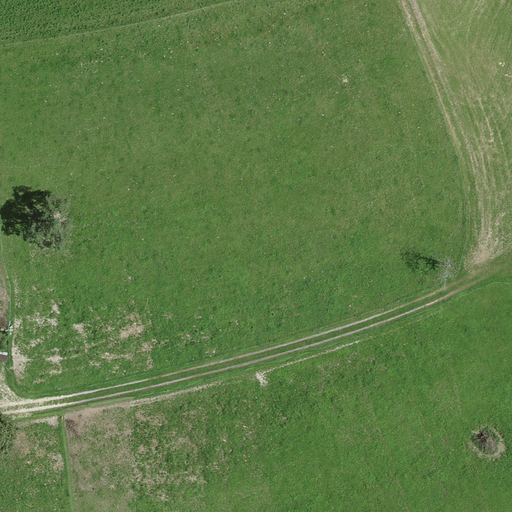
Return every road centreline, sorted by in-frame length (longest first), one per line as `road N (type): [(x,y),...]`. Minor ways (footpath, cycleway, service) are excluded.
road 1 (track): [(477,276),(362,331),(0,420)]
road 2 (track): [(477,276),(479,212),(465,149),(410,0)]
